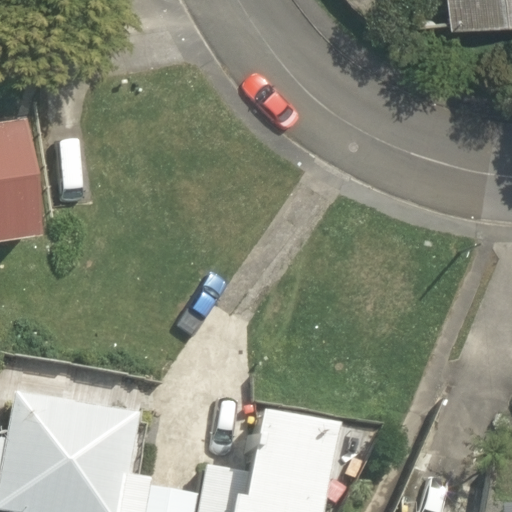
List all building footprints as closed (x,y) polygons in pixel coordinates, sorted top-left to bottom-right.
[(511,0),(436,0),(438,31),(511,26),(511,0)] [(27,129),(0,132),(0,252),(43,247),(27,129)] [(195,511),(198,498),(151,490),(151,484),(127,480),(140,417),(17,396),(7,442),(0,440),(0,511),(195,511)] [(324,511),(340,431),(263,417),(252,476),(208,468),(199,511),(324,511)] [(511,511),(511,509),(483,511),(456,511),(473,477),(421,452),(392,511),(511,511)]
